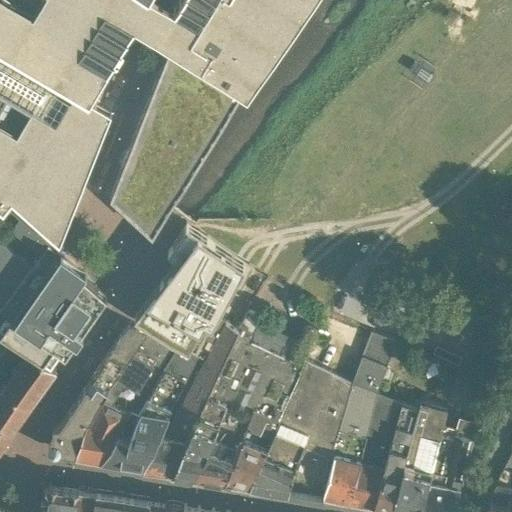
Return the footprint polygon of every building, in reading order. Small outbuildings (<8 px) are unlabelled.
[(129,33),(135,23),(96,0),(0,0),(0,207),(3,210),(6,207),(12,200),(44,229),(55,238),(59,241),(60,241),(61,240),(112,110),(91,98),(103,77),(109,67),(110,66),(116,55),(116,54),(122,44),(123,43),(129,33)] [(249,89),(310,0),(176,0),(174,4),(156,35),(170,44),(111,195),(153,234),(158,225),(231,106),(243,87),(249,89)] [(408,166),(424,184),(456,154),(439,136),(408,166)] [(107,295),(87,277),(50,245),(55,238),(44,229),(12,200),(6,207),(19,218),(11,228),(38,252),(30,264),(0,304),(0,331),(17,344),(13,350),(21,356),(25,350),(28,352),(28,353),(50,365),(61,351),(66,354),(107,295)] [(137,310),(175,339),(195,350),(216,311),(227,317),(254,268),(186,222),(173,240),(179,249),(137,310)] [(0,304),(30,264),(1,242),(0,242),(0,304)] [(262,316),(248,310),(241,326),(242,326),(209,392),(172,470),(208,476),(225,479),(255,407),(280,418),(281,419),(306,366),(306,358),(307,356),(319,328),(306,323),(299,339),(260,320),(262,316)] [(196,353),(205,357),(165,431),(161,430),(144,465),(172,470),(209,392),(242,326),(241,326),(240,325),(238,328),(217,314),(196,353)] [(145,330),(135,324),(134,323),(133,323),(132,322),(131,322),(129,323),(128,324),(127,325),(62,421),(59,424),(56,425),(53,425),(50,444),(54,449),(74,453),(88,419),(91,420),(103,397),(139,343),(146,331),(145,330)] [(369,329),(361,354),(387,365),(394,340),(369,329)] [(84,454),(100,458),(102,458),(117,429),(127,433),(135,416),(155,384),(164,368),(160,366),(172,346),(147,330),(146,331),(139,343),(103,397),(91,420),(88,419),(74,453),(79,454),(79,453),(84,454)] [(178,344),(176,348),(164,368),(155,384),(135,416),(127,433),(117,429),(102,458),(144,465),(161,430),(199,354),(196,353),(178,344)] [(176,348),(172,346),(160,366),(164,368),(176,348)] [(56,369),(50,365),(28,353),(3,387),(1,390),(29,405),(56,369)] [(327,486),(324,496),(350,500),(379,392),(387,365),(361,354),(353,379),(335,449),(328,456),(321,485),(327,486)] [(268,445),(250,483),(288,489),(334,372),(306,358),(306,366),(281,419),(280,418),(272,435),(268,445)] [(353,379),(334,372),(288,489),(324,496),(327,486),(321,485),(328,456),(335,449),(353,379)] [(0,449),(0,450),(6,437),(29,405),(1,390),(3,387),(0,385),(0,449)] [(403,401),(379,392),(350,500),(375,505),(403,401)] [(411,511),(419,511),(441,430),(445,416),(448,404),(420,396),(419,401),(404,395),(403,401),(417,406),(390,508),(411,511)] [(417,406),(403,401),(375,505),(390,508),(417,406)] [(225,479),(250,483),(268,445),(257,440),(262,430),(272,435),(280,418),(255,407),(225,479)] [(453,433),(441,430),(419,511),(452,511),(460,483),(475,421),(458,417),(453,433)] [(510,476),(511,469),(511,451),(511,450),(511,446),(504,466),(490,493),(489,495),(486,511),(511,511),(511,493),(509,493),(510,476)] [(44,488),(41,511),(73,511),(80,487),(50,483),(44,488)] [(73,511),(91,511),(96,490),(80,487),(73,511)] [(145,511),(148,498),(96,490),(91,511),(145,511)] [(164,511),(166,501),(148,498),(145,511),(164,511)] [(181,511),(184,504),(166,501),(164,511),(181,511)]
